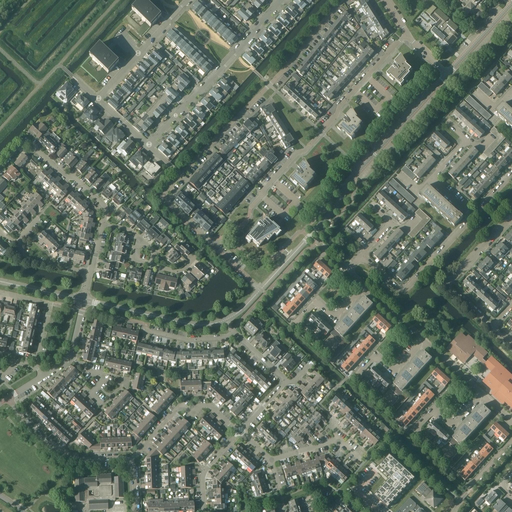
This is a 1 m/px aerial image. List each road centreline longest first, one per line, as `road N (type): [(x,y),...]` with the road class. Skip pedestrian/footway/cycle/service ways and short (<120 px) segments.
road 1 (residential): [(260,289),(162,197),(340,0)]
road 2 (tertiary): [(260,289),(447,74)]
road 3 (residential): [(250,207),(406,34)]
road 4 (residential): [(148,145),(281,0)]
road 5 (residential): [(490,327),(446,286),(511,213)]
road 6 (residential): [(102,224),(102,203),(29,143),(0,170)]
road 7 (residential): [(392,395),(385,403),(355,376),(374,354),(393,372),(423,340)]
road 8 (residential): [(131,458),(61,455),(8,398)]
road 9 (residential): [(449,450),(444,456),(413,431),(432,410),(451,428),(482,395)]
road 10 (tertiary): [(82,300),(190,324),(226,319)]
road 11 (residential): [(330,342),(325,348),(295,322),(316,300),(335,317),(364,285)]
road 12 (residential): [(131,458),(177,407),(209,405),(237,430)]
road 13 (residential): [(98,98),(188,0)]
